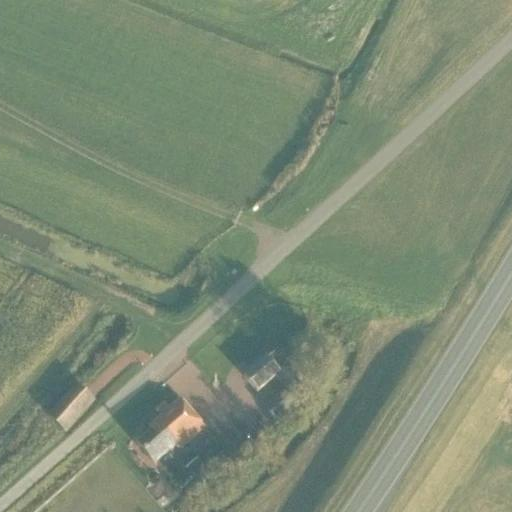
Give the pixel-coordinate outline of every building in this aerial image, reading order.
[(267,359),(244,379),(257,394),(274,379),(280,374),(278,373),(286,366),(275,354),(268,361),(267,359)] [(294,391),(279,405),(287,415),(303,401),(304,382),(289,366),(279,375),(294,391)] [(79,388),(50,419),(65,433),(93,402),(79,388)] [(137,445),(155,466),(178,446),(181,450),(204,430),(180,402),(149,429),(153,432),(137,445)] [(197,460),(187,469),(194,477),(204,468),(197,460)]
